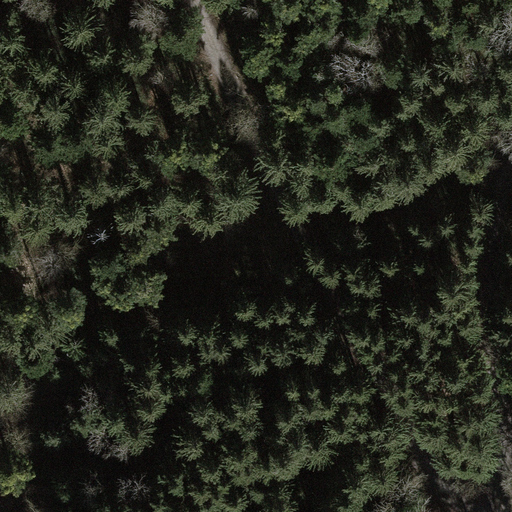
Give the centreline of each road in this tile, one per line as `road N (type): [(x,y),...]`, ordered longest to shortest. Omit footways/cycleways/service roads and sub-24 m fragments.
road 1 (track): [(203,0),(219,71),(328,293),(422,451),(480,511)]
road 2 (track): [(509,511),(484,232),(511,165)]
